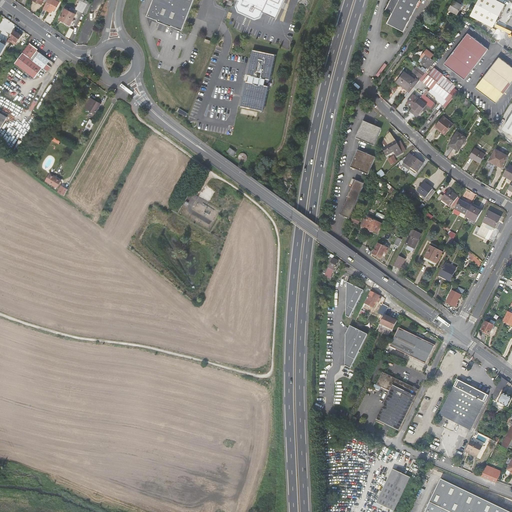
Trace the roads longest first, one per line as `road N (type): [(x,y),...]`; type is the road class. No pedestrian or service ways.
road 1 (trunk): [(304,511),(305,261),(331,106),(360,0)]
road 2 (trunk): [(349,0),(320,104),(295,259),(294,511)]
road 3 (track): [(270,374),(277,230),(247,196),(142,122),(124,99),(129,91)]
road 4 (secondary): [(450,330),(207,152)]
road 5 (residential): [(460,325),(336,233),(359,110)]
road 6 (track): [(0,314),(75,337),(270,374)]
road 7 (unclassified): [(511,208),(437,160),(357,79)]
road 8 (track): [(274,511),(270,374)]
road 9 (residential): [(446,339),(339,266)]
road 10 (residential): [(394,444),(511,495)]
